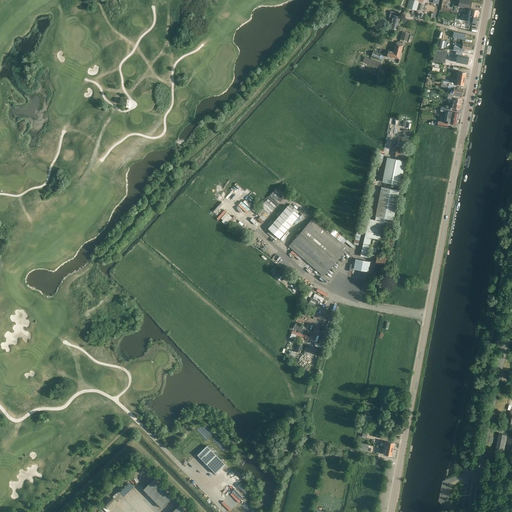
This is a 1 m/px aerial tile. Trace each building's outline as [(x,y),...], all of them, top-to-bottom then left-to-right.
[(413,7),(417,8),(417,10),(421,11),(423,4),(419,3),(419,2),(423,3),(423,0),(411,0),(409,9),(412,10),(413,7)] [(463,8),(470,9),(472,1),(466,0),(452,0),(452,4),(461,5),(461,7),(463,7),(463,8)] [(400,17),(393,15),(390,14),(390,17),(392,18),(391,23),(387,22),(386,26),(389,27),(389,28),(389,29),(392,30),(393,29),(397,30),(400,17)] [(407,41),(409,33),(402,31),(400,39),(407,41)] [(465,40),(466,35),(453,32),(452,37),(465,40)] [(403,45),(400,44),(401,42),(397,41),(397,43),(395,42),(393,52),(388,50),(387,56),(399,59),(403,45)] [(445,63),(447,51),(435,49),(432,61),(445,63)] [(373,51),(372,53),(371,52),(370,55),(371,55),(372,56),(372,57),(381,61),(383,56),(373,51)] [(462,53),(457,53),(457,55),(459,56),(458,62),(467,64),(468,57),(461,56),(462,53)] [(381,63),(364,57),(362,62),(379,68),(381,63)] [(455,88),(455,85),(451,84),(451,81),(443,79),(443,83),(441,83),(441,87),(451,89),(451,91),(453,91),(452,94),(453,94),(453,95),(460,96),(460,95),(462,95),(463,89),(455,88)] [(460,96),(453,95),(448,94),(447,96),(451,97),(450,99),(453,99),(452,103),(461,104),(462,99),(459,98),(460,96)] [(461,104),(452,103),(452,108),(451,110),(455,111),(456,109),(460,109),(461,104)] [(459,113),(450,112),(450,109),(448,109),(448,107),(446,106),(445,108),(441,107),(440,111),(444,112),(443,116),(445,116),(445,117),(450,118),(458,119),(459,113)] [(457,125),(458,119),(450,118),(449,121),(446,120),(445,123),(438,121),(437,122),(432,121),(431,125),(437,126),(447,128),(448,124),(457,125)] [(398,141),(395,155),(408,157),(409,152),(402,151),(404,142),(398,141)] [(405,161),(387,157),(382,182),(400,186),(405,161)] [(237,185),(228,194),(236,201),(244,192),(237,185)] [(276,207),(286,193),(277,186),(268,197),(274,202),(272,204),(276,207)] [(376,217),(375,220),(384,222),(385,222),(384,229),(392,231),(394,221),(393,221),(399,190),(381,187),(375,216),(376,217)] [(235,208),(244,216),(251,209),(242,201),(235,208)] [(270,214),(274,206),(265,201),(261,209),(270,214)] [(279,239),(288,229),(300,215),(288,205),(268,229),(279,239)] [(217,217),(226,225),(233,217),(224,209),(217,217)] [(371,238),(381,240),(384,222),(375,220),(368,219),(360,256),(367,258),(371,238)] [(323,274),(345,246),(342,244),(346,239),(333,228),(329,233),(312,220),(290,248),(323,274)] [(355,246),(347,240),(345,242),(353,248),(355,246)] [(373,257),(373,259),(372,259),(371,266),(375,267),(375,264),(384,265),(385,258),(376,257),(373,257)] [(368,272),(370,262),(355,259),(353,269),(368,272)] [(302,318),(314,322),(316,317),(304,313),(302,318)] [(295,322),(294,328),(303,331),(304,325),(295,322)] [(401,406),(389,403),(388,407),(392,408),(390,416),(387,416),(386,418),(398,421),(401,406)] [(370,427),(372,416),(364,415),(363,425),(370,427)] [(506,435),(500,434),(496,449),(497,449),(497,452),(501,453),(502,450),(503,450),(506,435)] [(361,442),(360,450),(368,451),(369,444),(361,442)] [(207,446),(198,455),(217,475),(226,466),(207,446)] [(172,498),(154,479),(143,489),(162,508),(172,498)] [(124,496),(135,485),(131,481),(120,491),(124,496)] [(106,505),(111,509),(118,501),(117,500),(120,496),(120,497),(121,496),(117,493),(106,505)]
